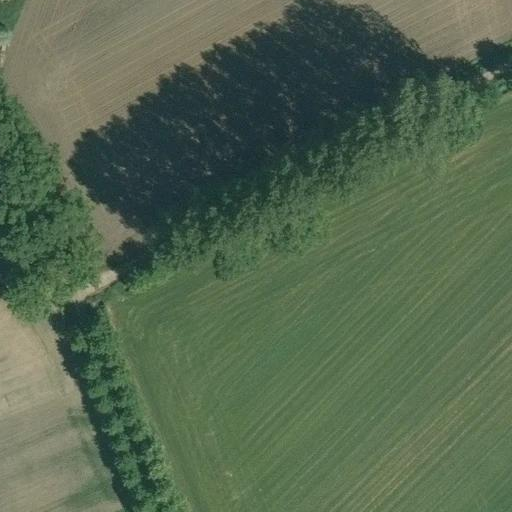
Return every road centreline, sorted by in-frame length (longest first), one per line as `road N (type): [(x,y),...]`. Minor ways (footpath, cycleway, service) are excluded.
road 1 (track): [(79,300),(511,63)]
road 2 (track): [(165,511),(79,300),(0,158)]
